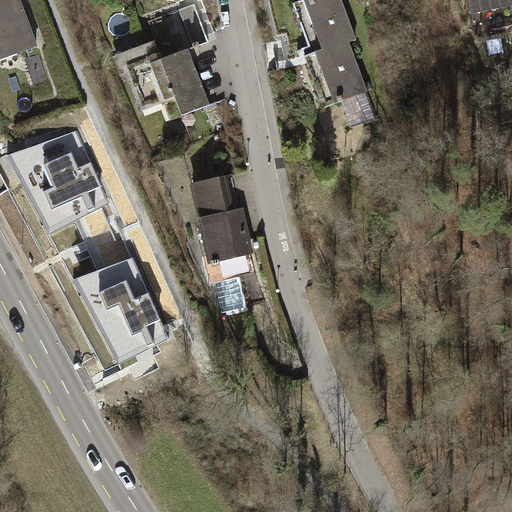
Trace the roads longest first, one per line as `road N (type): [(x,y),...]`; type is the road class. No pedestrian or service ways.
road 1 (residential): [(293,295),(231,0)]
road 2 (track): [(511,351),(442,332),(401,295),(348,159)]
road 3 (unclassified): [(390,511),(323,388),(293,295)]
road 4 (track): [(347,511),(282,439),(214,384)]
road 5 (secondary): [(69,395),(0,266)]
road 6 (secondary): [(69,395),(137,511)]
